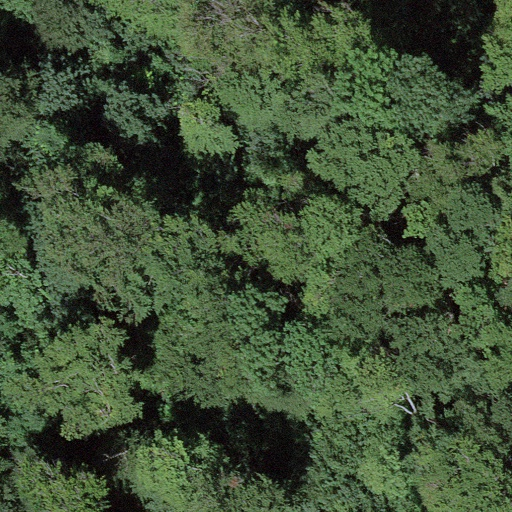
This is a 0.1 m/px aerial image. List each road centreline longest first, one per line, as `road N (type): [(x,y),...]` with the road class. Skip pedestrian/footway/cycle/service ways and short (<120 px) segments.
road 1 (track): [(353,0),(273,142),(222,338),(158,511)]
road 2 (track): [(161,0),(136,255),(133,511)]
